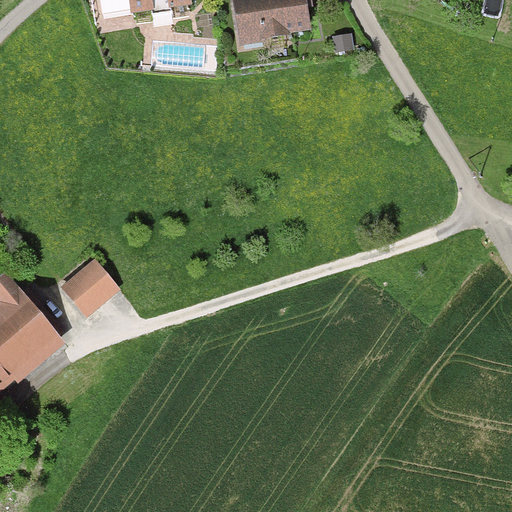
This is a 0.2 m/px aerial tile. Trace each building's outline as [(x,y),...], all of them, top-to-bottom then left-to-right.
[(134,14),(133,13),(131,13),(129,0),(100,0),(104,19),(134,14)] [(129,0),(131,13),(133,13),(193,4),(192,0),(129,0)] [(233,0),(240,45),(267,41),(266,37),(291,34),(291,33),(312,30),(308,7),(314,6),(312,0),(233,0)] [(353,33),(334,36),(337,52),(355,49),(353,33)] [(96,259),(62,287),(88,317),(122,289),(96,259)] [(0,392),(13,381),(16,385),(65,344),(4,272),(0,275),(0,392)]
